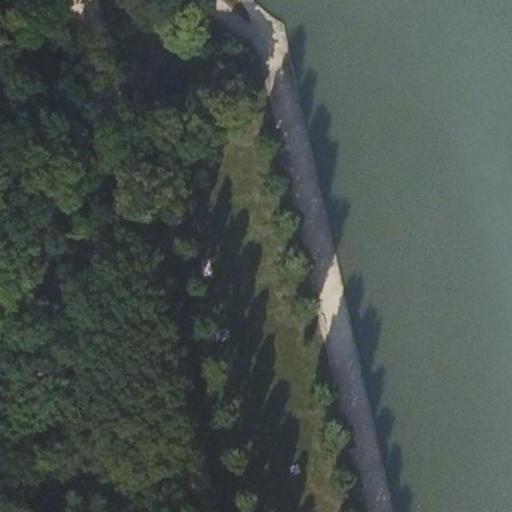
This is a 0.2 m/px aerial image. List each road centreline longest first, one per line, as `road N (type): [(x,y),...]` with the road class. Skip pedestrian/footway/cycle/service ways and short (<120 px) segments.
road 1 (track): [(375,511),(267,42)]
road 2 (track): [(188,461),(79,0)]
road 3 (track): [(143,260),(267,42)]
